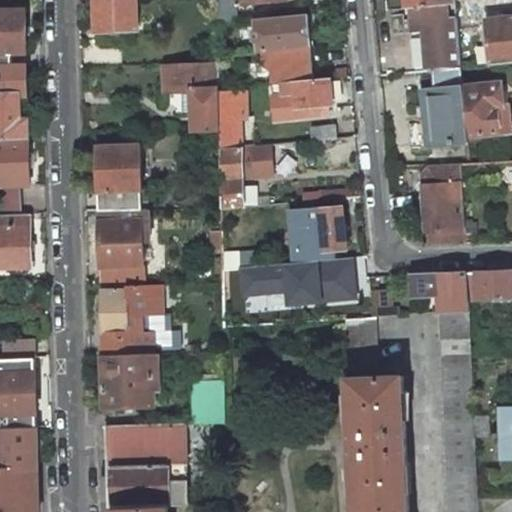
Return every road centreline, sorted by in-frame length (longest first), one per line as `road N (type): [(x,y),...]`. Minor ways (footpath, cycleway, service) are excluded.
road 1 (residential): [(73,511),(62,0)]
road 2 (residential): [(511,252),(416,256),(379,222),(358,0)]
